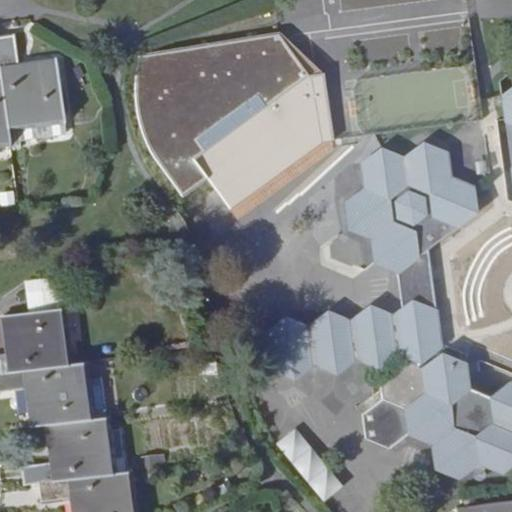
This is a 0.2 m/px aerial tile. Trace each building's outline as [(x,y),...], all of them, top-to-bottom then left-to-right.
[(68,129),(59,57),(23,61),(20,33),(0,35),(0,49),(0,51),(3,73),(12,135),(68,129)] [(286,35),(135,53),(141,110),(147,119),(151,147),(180,193),(207,176),(237,222),(264,204),(336,158),(326,72),(312,73),(312,75),(286,35)] [(12,135),(3,73),(0,51),(0,150),(13,148),(12,135)] [(511,88),(501,97),(504,121),(511,124),(511,173),(511,174),(511,184),(511,88)] [(68,129),(12,135),(13,148),(21,147),(21,142),(69,137),(68,129)] [(436,344),(424,249),(475,208),(472,186),(448,173),(446,150),(424,139),(405,155),(383,143),(358,162),(362,184),(341,202),(344,220),(367,231),(372,260),(396,272),(399,300),(393,307),(369,298),(352,311),(331,301),(311,318),(288,306),(265,324),(270,362),(294,372),(314,357),(336,367),(357,352),(377,360),(394,347),(420,357),(436,344)] [(0,372),(76,362),(69,307),(0,315),(0,316),(5,353),(0,353),(0,372)] [(485,396),(463,384),(461,361),(440,350),(420,365),(395,356),(377,369),(381,396),(361,409),(365,433),(391,447),(409,431),(430,440),(431,463),(458,475),(478,458),(498,469),(511,457),(511,380),(507,378),(485,396)] [(45,425),(98,417),(91,362),(91,360),(76,362),(0,372),(0,393),(25,390),(31,427),(45,425)] [(23,485),(121,472),(113,417),(114,415),(98,417),(45,425),(50,462),(21,466),(23,485)] [(324,502),(344,486),(296,427),(276,443),(324,502)] [(163,453),(142,455),(143,468),(164,466),(163,453)] [(142,511),(137,471),(121,472),(39,483),(40,502),(69,498),(70,511),(142,511)] [(511,511),(511,498),(458,503),(458,511),(511,511)]
